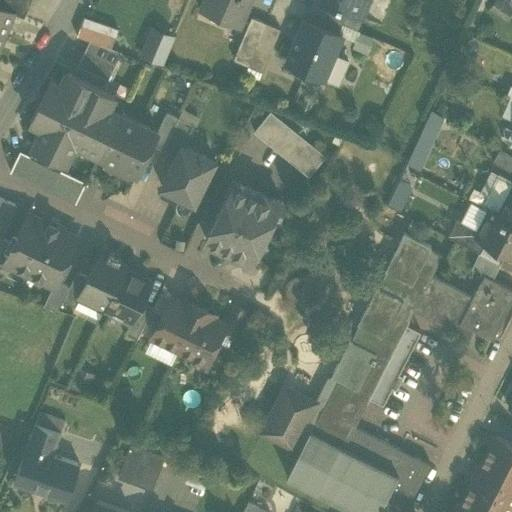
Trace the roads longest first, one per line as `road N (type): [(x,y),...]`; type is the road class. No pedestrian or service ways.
road 1 (residential): [(0,171),(236,284)]
road 2 (residential): [(428,511),(511,339)]
road 3 (residential): [(0,127),(71,0)]
